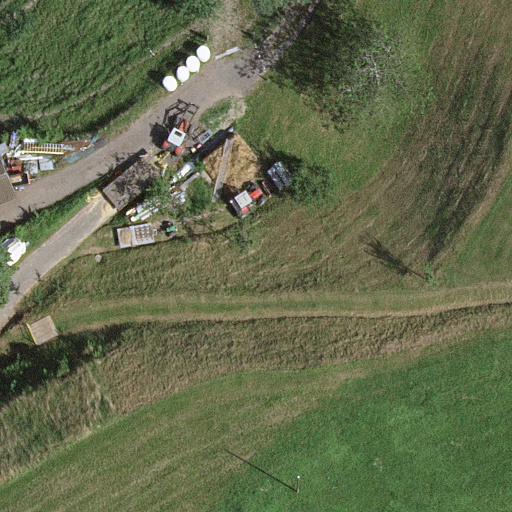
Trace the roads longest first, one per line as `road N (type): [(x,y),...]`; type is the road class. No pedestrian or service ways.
road 1 (track): [(0,342),(204,314),(511,301)]
road 2 (track): [(169,150),(66,247),(0,325)]
road 3 (track): [(169,150),(270,52),(308,0)]
